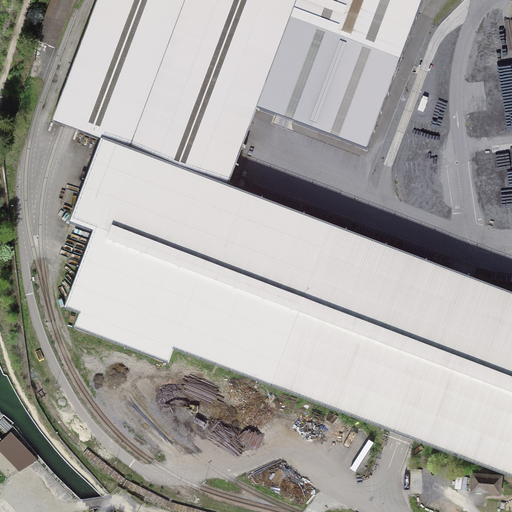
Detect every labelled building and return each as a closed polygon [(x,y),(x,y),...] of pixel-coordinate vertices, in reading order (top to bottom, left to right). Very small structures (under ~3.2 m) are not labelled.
[(56,0),(41,42),(58,48),(76,0),(56,0)] [(98,0),(52,123),(61,127),(102,144),(72,225),(94,233),(64,314),(78,319),(74,332),(167,366),(171,354),(511,481),(511,296),(459,277),(226,190),(255,113),(365,155),(423,0),(98,0)] [(413,146),(425,145),(424,130),(412,131),(413,146)] [(511,150),(484,155),(489,195),(487,195),(491,225),(511,221),(511,150)] [(499,479),(473,476),(472,492),(498,494),(499,479)]
